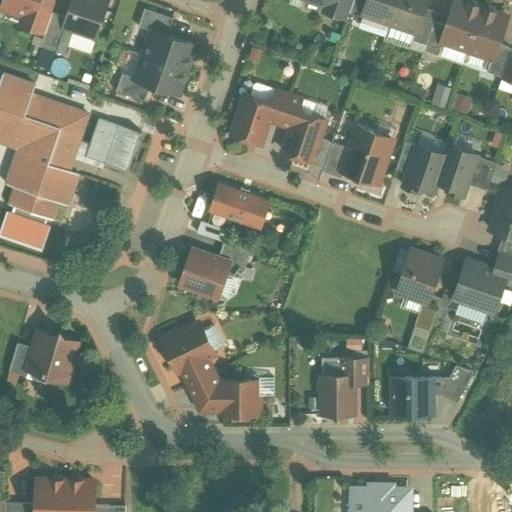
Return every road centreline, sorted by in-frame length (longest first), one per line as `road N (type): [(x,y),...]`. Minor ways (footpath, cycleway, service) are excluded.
road 1 (residential): [(197,151),(444,233)]
road 2 (residential): [(301,438),(326,460),(482,459)]
road 3 (residential): [(482,459),(438,435),(301,438)]
road 4 (residential): [(99,298),(141,281),(197,151)]
road 5 (residential): [(0,432),(90,451),(147,407)]
road 6 (residential): [(301,438),(192,435),(147,407)]
road 7 (residential): [(197,151),(241,24)]
